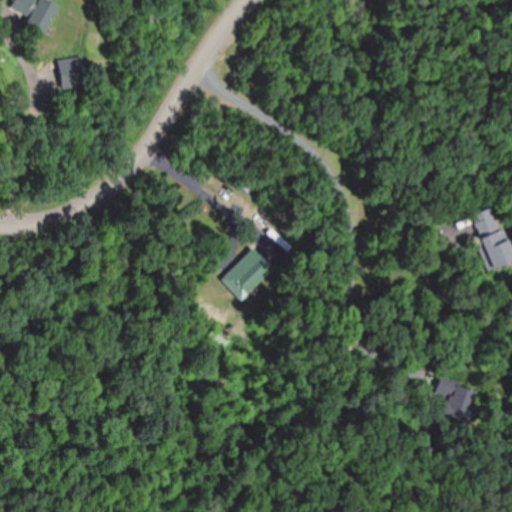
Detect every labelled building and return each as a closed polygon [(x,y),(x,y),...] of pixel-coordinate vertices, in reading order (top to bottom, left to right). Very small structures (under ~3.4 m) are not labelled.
[(41,34),(55,5),(44,0),(12,0),(9,8),(26,17),(22,25),(41,34)] [(60,86),(83,84),(81,56),(57,58),(60,86)] [(511,260),(511,252),(491,205),(469,215),(494,269),(511,260)] [(238,300),(271,269),(249,245),(216,276),(238,300)] [(477,392),(441,378),(435,393),(446,398),(440,413),(465,422),(477,392)]
